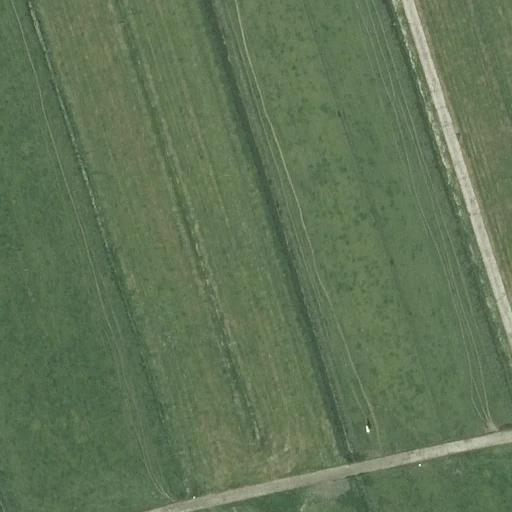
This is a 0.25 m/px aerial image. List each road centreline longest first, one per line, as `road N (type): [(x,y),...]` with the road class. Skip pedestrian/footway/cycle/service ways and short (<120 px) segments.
road 1 (track): [(167,511),(511,436)]
road 2 (track): [(511,334),(406,0)]
